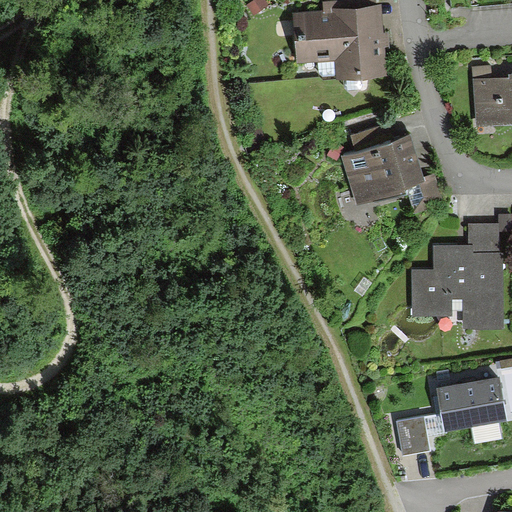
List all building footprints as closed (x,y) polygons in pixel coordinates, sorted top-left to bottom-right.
[(337,73),(389,69),(384,0),(367,0),(327,3),(327,10),(298,12),(301,61),(336,58),(337,73)] [(484,118),(511,115),(511,68),(480,71),(484,118)] [(425,173),(433,170),(417,126),(344,151),(360,196),(425,173)] [(431,189),(444,184),(438,168),(433,170),(425,173),(431,189)] [(502,246),(502,219),(473,220),(473,239),(476,239),(476,246),(502,246)] [(467,322),(507,321),(506,246),(502,246),(476,246),(476,239),(473,239),(438,240),(439,265),(415,266),(416,312),(467,311),(467,322)] [(450,424),(511,414),(505,371),(443,381),(447,406),(450,424)] [(450,424),(447,406),(402,417),(405,447),(433,445),(432,430),(450,424)]
